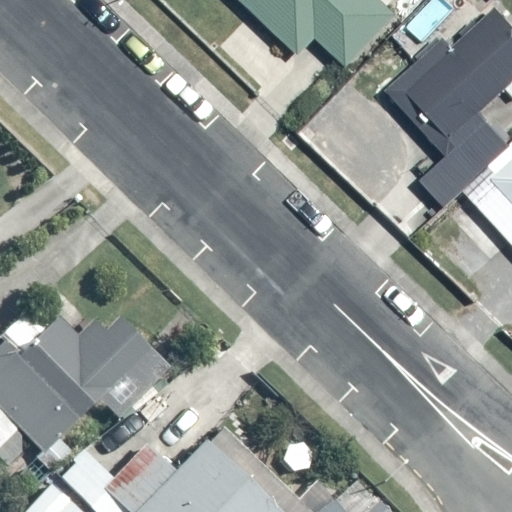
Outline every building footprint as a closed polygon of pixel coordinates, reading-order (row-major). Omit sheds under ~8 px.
[(230,0),(292,59),(310,41),(341,71),(392,18),(373,0),(230,0)] [(511,83),(511,35),(490,11),(445,52),(436,42),(389,85),(447,149),(414,179),(441,210),(510,148),(479,114),(511,83)] [(511,255),(511,146),(481,175),(457,197),(511,255)] [(36,302),(0,334),(0,445),(21,426),(45,451),(109,393),(123,408),(168,367),(126,322),(117,331),(99,312),(83,328),(66,310),(54,322),(36,302)] [(102,487),(129,511),(288,511),(205,435),(179,462),(127,413),(85,458),(108,480),(102,487)] [(85,511),(49,478),(16,511),(85,511)] [(348,511),(341,502),(328,511),(348,511)]
